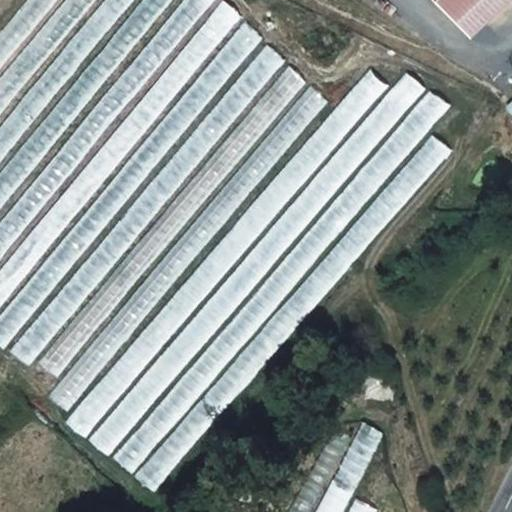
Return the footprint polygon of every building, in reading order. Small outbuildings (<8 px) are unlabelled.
[(0,209),(172,0),(143,0),(0,173),(0,209)] [(67,0),(0,81),(0,117),(97,0),(67,0)] [(0,165),(136,0),(103,0),(0,125),(0,165)] [(186,0),(0,226),(0,261),(215,0),(186,0)] [(26,0),(0,32),(0,71),(58,0),(26,0)] [(435,0),(471,37),(510,0),(435,0)] [(0,272),(0,308),(241,16),(223,2),(0,272)] [(0,317),(0,345),(5,349),(263,39),(244,24),(0,317)] [(10,350),(29,366),(286,61),(267,45),(10,350)] [(40,362),(57,377),(307,81),(290,66),(40,362)] [(370,69),(66,422),(86,439),(390,86),(370,69)] [(90,440),(108,456),(425,89),(406,73),(90,440)] [(310,86),(49,396),(67,411),(329,101),(310,86)] [(429,90),(113,457),(131,472),(447,106),(429,90)] [(154,493),(452,150),(433,134),(135,477),(154,493)] [(314,511),(344,511),(386,433),(363,421),(314,511)] [(289,511),(313,511),(352,439),(333,429),(289,511)] [(348,511),(378,511),(379,510),(356,498),(348,511)] [(225,511),(246,511),(231,503),(225,511)]
